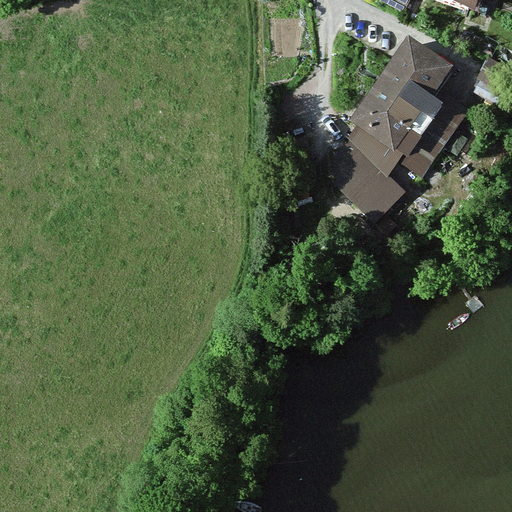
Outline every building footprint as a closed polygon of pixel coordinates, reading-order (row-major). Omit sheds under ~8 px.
[(383,0),(405,11),(410,0),(383,0)] [(476,0),(419,0),(417,9),(467,26),(476,0)] [(440,115),(429,108),(449,80),(404,48),(345,132),(390,163),(416,126),(427,134),(440,115)] [(511,80),(485,67),(474,89),(501,102),(511,80)] [(332,163),(351,213),(371,234),(404,204),(350,146),(332,163)]
